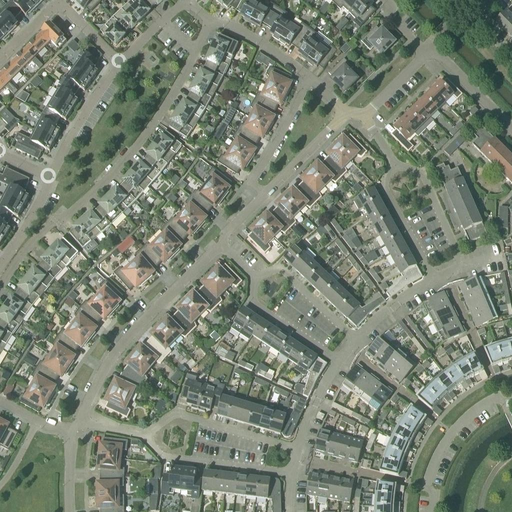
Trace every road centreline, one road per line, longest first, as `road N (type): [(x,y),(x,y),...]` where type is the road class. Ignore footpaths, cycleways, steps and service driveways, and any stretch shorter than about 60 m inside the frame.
road 1 (residential): [(0,291),(28,246),(140,141),(208,23)]
road 2 (residential): [(219,245),(125,340),(76,423)]
road 3 (residential): [(143,435),(181,414),(297,449)]
road 4 (residential): [(143,435),(167,458),(292,473)]
road 5 (residential): [(432,511),(426,482),(443,444),(473,410),(492,399),(511,401)]
road 6 (residential): [(264,194),(251,181),(308,77)]
road 7 (residential): [(119,61),(50,178)]
road 8 (residential): [(356,340),(283,271),(253,277)]
road 9 (residential): [(433,280),(383,189),(395,165)]
road 10 (residential): [(463,268),(421,174),(395,165)]
road 11 (residential): [(338,361),(257,306),(253,277)]
